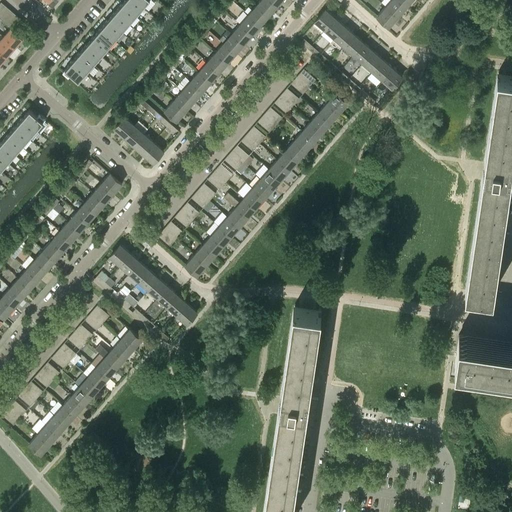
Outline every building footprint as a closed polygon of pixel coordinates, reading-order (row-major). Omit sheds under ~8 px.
[(143,6),(135,0),(124,0),(122,3),(136,14),(143,6)] [(227,0),(222,6),(226,9),(231,3),(227,0)] [(270,0),(260,0),(256,4),(269,15),(277,5),(270,0)] [(398,0),(389,0),(385,5),(398,16),(406,6),(398,0)] [(136,14),(122,3),(115,11),(128,23),(136,14)] [(256,4),(248,14),(260,24),(269,15),(256,4)] [(377,15),(389,26),(398,16),(385,5),(377,15)] [(10,10),(5,6),(0,11),(0,18),(1,20),(10,10)] [(222,6),(215,14),(219,18),(226,9),(222,6)] [(324,29),(335,17),(325,8),(315,21),(324,29)] [(1,20),(6,24),(14,14),(10,10),(1,20)] [(128,23),(115,11),(108,19),(121,31),(128,23)] [(10,27),(11,28),(11,27),(19,18),(14,14),(6,24),(10,27)] [(248,14),(240,23),(252,34),(260,24),(248,14)] [(345,25),(335,17),(324,29),(334,38),(345,25)] [(19,18),(11,27),(16,32),(16,31),(24,22),(19,18)] [(121,31),(108,19),(101,27),(114,39),(121,31)] [(211,19),(205,26),(208,29),(215,22),(211,19)] [(240,23),(231,33),(244,43),(252,34),(240,23)] [(354,34),(345,25),(334,38),(343,46),(354,34)] [(205,26),(198,33),(202,37),(208,29),(205,26)] [(16,32),(11,27),(11,28),(10,27),(3,36),(15,47),(23,37),(16,31),(16,32)] [(114,39),(101,27),(93,35),(107,47),(114,39)] [(224,35),(220,40),(223,42),(235,53),(244,43),(231,33),(227,38),(224,35)] [(364,42),(354,34),(343,46),(353,54),(364,42)] [(107,47),(93,35),(86,44),(100,55),(107,47)] [(0,49),(7,56),(15,47),(3,36),(0,39),(0,49)] [(195,38),(188,45),(192,48),(198,41),(195,38)] [(304,38),(301,42),(308,48),(311,45),(304,38)] [(223,42),(215,52),(227,63),(235,53),(223,42)] [(373,50),(364,42),(353,54),(363,63),(373,50)] [(79,52),(93,64),(100,55),(86,44),(79,52)] [(188,45),(182,52),(185,56),(192,48),(188,45)] [(311,45),(308,48),(315,54),(318,51),(311,45)] [(383,59),(373,50),(363,63),(372,71),(383,59)] [(93,64),(79,52),(72,60),(85,72),(93,64)] [(215,52),(207,61),(219,72),(227,63),(215,52)] [(320,58),(327,65),(330,61),(323,55),(320,58)] [(177,57),(171,64),(175,67),(181,60),(177,57)] [(392,67),(383,59),(372,71),(382,79),(392,67)] [(85,72),(72,60),(62,71),(68,76),(70,73),(78,80),(85,72)] [(207,61),(198,71),(211,82),(219,72),(207,61)] [(330,61),(327,65),(334,71),(337,68),(330,61)] [(171,64),(165,71),(169,75),(175,67),(171,64)] [(392,67),(382,79),(391,88),(402,76),(392,67)] [(312,75),(303,68),(299,73),(307,80),(312,75)] [(198,71),(190,80),(202,91),(211,82),(198,71)] [(339,75),(346,81),(349,78),(342,72),(339,75)] [(307,80),(299,73),(295,78),(303,85),(305,83),(307,80)] [(484,180),(467,291),(489,294),(493,294),(507,194),(508,191),(510,174),(511,174),(511,163),(511,162),(511,75),(506,75),(504,74),(500,74),(486,163),(484,180)] [(312,75),(307,80),(305,83),(309,86),(315,79),(312,75)] [(155,83),(158,86),(165,79),(161,76),(155,83)] [(303,85),(295,78),(291,83),(299,90),(303,85)] [(346,81),(353,88),(356,84),(349,78),(346,81)] [(190,80),(182,90),(194,101),(202,91),(190,80)] [(155,83),(149,91),(152,94),(158,86),(155,83)] [(305,83),(303,85),(299,90),(303,93),(309,86),(305,83)] [(291,99),(295,94),(287,87),(283,92),(291,99)] [(358,92),(365,98),(368,94),(361,88),(358,92)] [(182,90),(173,99),(186,110),(194,101),(182,90)] [(291,99),(283,92),(278,97),(287,104),(289,102),(291,99)] [(327,102),(339,113),(348,103),(335,92),(327,102)] [(289,102),(292,105),(299,98),(295,94),(291,99),(289,102)] [(368,94),(365,98),(372,104),(376,101),(368,94)] [(278,97),(274,102),(282,109),(287,104),(278,97)] [(151,106),(143,99),(140,103),(147,109),(151,106)] [(173,99),(165,109),(177,120),(186,110),(173,99)] [(289,102),(287,104),(282,109),(286,112),(292,105),(289,102)] [(319,111),(331,122),(339,113),(327,102),(319,111)] [(158,112),(151,106),(147,109),(155,116),(158,112)] [(274,118),(279,113),(270,106),(266,111),(274,118)] [(22,117),(36,129),(45,118),(39,112),(37,115),(29,109),(22,117)] [(274,118),(266,111),(262,116),(270,123),(272,121),(274,118)] [(310,121),(322,131),(331,122),(319,111),(310,121)] [(272,121),(276,124),(282,117),(279,113),(274,118),(272,121)] [(125,116),(114,128),(124,137),(135,125),(125,116)] [(170,122),(162,116),(159,120),(166,126),(170,122)] [(262,116),(257,121),(266,128),(270,123),(262,116)] [(15,125),(29,137),(36,129),(22,117),(15,125)] [(135,125),(124,137),(134,145),(144,133),(148,129),(138,121),(135,125)] [(272,121),(270,123),(266,128),(269,131),(276,124),(272,121)] [(322,131),(310,121),(302,130),(314,141),(322,131)] [(170,122),(166,126),(174,132),(177,129),(170,122)] [(21,145),(29,137),(15,125),(8,134),(21,145)] [(257,138),(262,132),(254,125),(249,131),(257,138)] [(294,140),(306,150),(314,141),(302,130),(294,140)] [(249,131),(245,135),(253,143),(255,140),(257,138),(249,131)] [(257,138),(255,140),(259,143),(266,136),(262,132),(257,138)] [(144,133),(134,145),(143,153),(154,141),(144,133)] [(14,153),(21,145),(8,134),(1,142),(14,153)] [(245,135),(244,136),(241,140),(249,147),(253,143),(245,135)] [(255,140),(253,143),(249,147),(253,150),(259,143),(255,140)] [(306,150),(294,140),(285,149),(298,160),(306,150)] [(154,141),(143,153),(153,162),(163,150),(154,141)] [(14,153),(1,142),(0,142),(0,155),(7,162),(14,153)] [(241,156),(245,151),(237,144),(233,149),(241,156)] [(241,156),(233,149),(229,154),(237,161),(239,159),(241,156)] [(298,160),(285,149),(277,159),(289,169),(298,160)] [(239,159),(243,162),(249,155),(245,151),(241,156),(239,159)] [(229,154),(224,159),(233,166),(237,161),(229,154)] [(89,159),(82,166),(86,169),(92,162),(89,159)] [(239,159),(237,161),(233,166),(236,169),(243,162),(239,159)] [(289,169),(277,159),(269,168),(281,179),(289,169)] [(224,175),(229,170),(220,163),(216,168),(224,175)] [(82,166),(76,173),(79,177),(86,169),(82,166)] [(224,175),(216,168),(212,173),(220,180),(222,178),(224,175)] [(281,179),(269,168),(260,178),(273,188),(281,179)] [(222,178),(226,181),(232,173),(229,170),(224,175),(222,178)] [(110,173),(101,182),(113,193),(122,183),(110,173)] [(212,173),(208,178),(216,185),(220,180),(212,173)] [(66,185),(70,188),(76,181),(72,178),(66,185)] [(222,178),(220,180),(216,185),(219,188),(226,181),(222,178)] [(273,188),(260,178),(252,187),(264,198),(273,188)] [(93,192),(105,203),(113,193),(101,182),(93,192)] [(204,182),(200,187),(208,194),(212,189),(204,182)] [(66,185),(60,192),(63,196),(70,188),(66,185)] [(200,187),(195,192),(204,199),(206,197),(208,194),(200,187)] [(264,198),(252,187),(244,197),(256,207),(264,198)] [(208,194),(206,197),(209,200),(216,193),(212,189),(208,194)] [(256,207),(244,197),(240,201),(228,191),(224,196),(235,206),(248,217),(256,207)] [(85,201),(97,212),(105,203),(93,192),(85,201)] [(195,192),(191,197),(199,204),(204,199),(195,192)] [(49,204),(53,207),(59,200),(56,197),(49,204)] [(204,199),(199,204),(203,207),(208,211),(214,204),(209,200),(206,197),(204,199)] [(76,211),(88,222),(97,212),(85,201),(76,211)] [(191,213),(196,208),(187,201),(183,206),(191,213)] [(49,204),(43,211),(46,215),(53,207),(49,204)] [(191,213),(183,206),(179,211),(187,218),(189,216),(191,213)] [(248,217),(235,206),(227,216),(239,226),(248,217)] [(189,216),(193,219),(199,211),(196,208),(191,213),(189,216)] [(68,220),(80,231),(88,222),(76,211),(68,220)] [(179,211),(174,216),(183,223),(187,218),(179,211)] [(33,223),(36,226),(43,219),(39,216),(33,223)] [(187,218),(183,223),(186,226),(193,219),(189,216),(187,218)] [(239,226),(227,216),(219,225),(231,236),(239,226)] [(60,230),(72,241),(80,231),(68,220),(60,230)] [(175,232),(179,227),(171,220),(166,225),(175,232)] [(36,226),(33,223),(26,230),(30,234),(36,226)] [(175,232),(166,225),(162,230),(170,237),(172,235),(175,232)] [(231,236),(219,225),(210,235),(223,245),(231,236)] [(172,235),(176,238),(183,231),(179,227),(175,232),(172,235)] [(51,239),(63,250),(72,241),(60,230),(51,239)] [(162,230),(158,235),(166,242),(170,237),(162,230)] [(26,238),(22,235),(16,242),(20,245),(26,238)] [(170,237),(166,242),(170,245),(176,238),(172,235),(170,237)] [(223,245),(210,235),(202,244),(214,255),(223,245)] [(43,249),(55,260),(63,250),(51,239),(43,249)] [(16,242),(10,249),(13,253),(20,245),(16,242)] [(110,256),(119,264),(130,252),(120,244),(110,256)] [(214,255),(202,244),(194,254),(206,264),(214,255)] [(35,259),(47,269),(55,260),(43,249),(35,259)] [(140,261),(130,252),(119,264),(129,273),(140,261)] [(0,260),(0,261),(3,264),(10,257),(6,254),(0,260)] [(206,264),(194,254),(185,263),(197,274),(206,264)] [(26,268),(38,279),(47,269),(35,259),(26,268)] [(149,269),(140,261),(129,273),(138,281),(149,269)] [(18,278),(30,288),(38,279),(26,268),(18,278)] [(159,277),(149,269),(138,281),(148,289),(159,277)] [(94,278),(102,284),(105,281),(109,276),(102,270),(94,278)] [(168,286),(159,277),(148,289),(157,298),(168,286)] [(10,287),(22,298),(30,288),(18,278),(10,287)] [(112,287),(105,281),(102,284),(109,291),(112,287)] [(168,286),(157,298),(153,303),(162,311),(167,306),(178,294),(168,286)] [(1,297),(14,307),(22,298),(10,287),(1,297)] [(113,295),(120,301),(124,297),(116,291),(113,295)] [(167,306),(176,314),(187,302),(178,294),(167,306)] [(0,312),(5,317),(14,307),(1,297),(0,298),(0,312)] [(120,301),(128,307),(131,304),(124,297),(120,301)] [(197,311),(187,302),(176,314),(186,323),(197,311)] [(101,316),(106,312),(97,304),(93,309),(101,316)] [(280,415),(265,511),(290,511),(302,439),(304,424),(305,418),(307,407),(312,408),(313,398),(313,397),(308,396),(311,381),(321,311),(318,310),(296,307),(283,397),(280,415)] [(132,311),(140,318),(143,314),(136,308),(132,311)] [(101,316),(93,309),(89,314),(97,321),(99,319),(101,316)] [(99,319),(103,322),(109,315),(106,312),(101,316),(99,319)] [(89,314),(84,319),(93,326),(97,321),(89,314)] [(140,318),(147,324),(150,321),(143,314),(140,318)] [(99,319),(97,321),(93,326),(97,329),(103,322),(99,319)] [(85,335),(89,330),(81,323),(76,328),(85,335)] [(154,325),(151,328),(160,336),(163,332),(154,325)] [(85,335),(76,328),(72,333),(81,340),(83,338),(85,335)] [(129,328),(121,338),(133,348),(142,339),(129,328)] [(83,338),(86,341),(93,334),(89,330),(85,335),(83,338)] [(163,332),(160,336),(166,341),(169,337),(163,332)] [(458,335),(455,356),(458,357),(511,364),(511,339),(459,332),(458,335)] [(72,333),(68,338),(76,345),(81,340),(72,333)] [(83,338),(81,340),(76,345),(80,348),(86,341),(83,338)] [(121,338),(113,347),(125,358),(133,348),(121,338)] [(68,354),(72,349),(64,342),(60,347),(68,354)] [(68,354),(60,347),(56,352),(64,359),(66,357),(68,354)] [(104,347),(99,352),(104,357),(116,367),(125,358),(113,347),(109,351),(104,347)] [(66,357),(70,360),(73,356),(76,353),(72,349),(68,354),(66,357)] [(56,352),(51,357),(60,364),(64,359),(56,352)] [(66,357),(64,359),(60,364),(63,367),(70,360),(66,357)] [(104,357),(96,366),(108,377),(116,367),(104,357)] [(52,373),(56,368),(48,361),(43,366),(52,373)] [(52,373),(43,366),(39,371),(47,378),(49,376),(52,373)] [(96,366),(88,376),(100,386),(108,377),(96,366)] [(49,376),(53,379),(60,372),(56,368),(52,373),(49,376)] [(39,371),(35,376),(43,383),(47,378),(39,371)] [(47,378),(43,383),(47,386),(53,379),(49,376),(47,378)] [(88,376),(79,385),(91,396),(100,386),(88,376)] [(35,392),(39,387),(31,380),(27,385),(35,392)] [(35,392),(27,385),(22,390),(31,397),(33,395),(35,392)] [(79,385),(71,395),(83,406),(91,396),(79,385)] [(33,395),(36,398),(43,391),(39,387),(35,392),(33,395)] [(22,390),(18,395),(27,402),(31,397),(22,390)] [(31,397),(27,402),(30,405),(36,398),(33,395),(31,397)] [(71,395),(63,404),(75,415),(83,406),(71,395)] [(36,398),(30,405),(34,408),(40,401),(36,398)] [(18,411),(23,406),(14,399),(10,404),(18,411)] [(18,411),(10,404),(6,409),(14,416),(16,414),(18,411)] [(63,404),(54,414),(67,425),(75,415),(63,404)] [(16,414),(20,417),(26,409),(23,406),(18,411),(16,414)] [(6,409),(1,414),(10,421),(14,416),(6,409)] [(14,416),(10,421),(13,424),(20,417),(16,414),(14,416)] [(54,414),(46,423),(58,434),(67,425),(54,414)] [(46,423),(38,433),(50,444),(58,434),(46,423)] [(38,433),(29,443),(41,453),(50,444),(38,433)]
